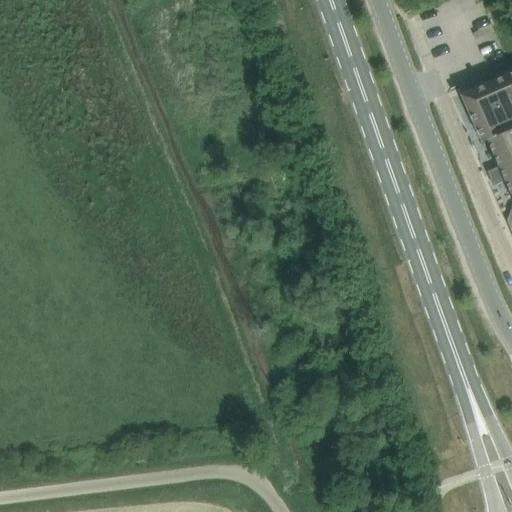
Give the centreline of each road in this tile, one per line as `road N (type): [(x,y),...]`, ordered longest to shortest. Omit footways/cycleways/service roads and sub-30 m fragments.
road 1 (unclassified): [(511,341),(378,0)]
road 2 (primary): [(428,283),(330,0)]
road 3 (unclassified): [(280,511),(248,478),(207,472),(0,499)]
road 4 (primary): [(428,283),(499,511)]
road 5 (primary): [(511,471),(428,283)]
